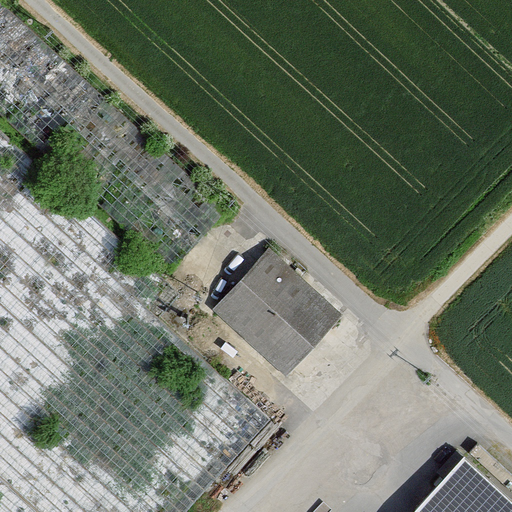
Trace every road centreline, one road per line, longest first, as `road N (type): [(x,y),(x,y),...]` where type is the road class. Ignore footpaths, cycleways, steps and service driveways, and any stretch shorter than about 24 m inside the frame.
road 1 (track): [(511,433),(36,0)]
road 2 (track): [(231,511),(511,226)]
